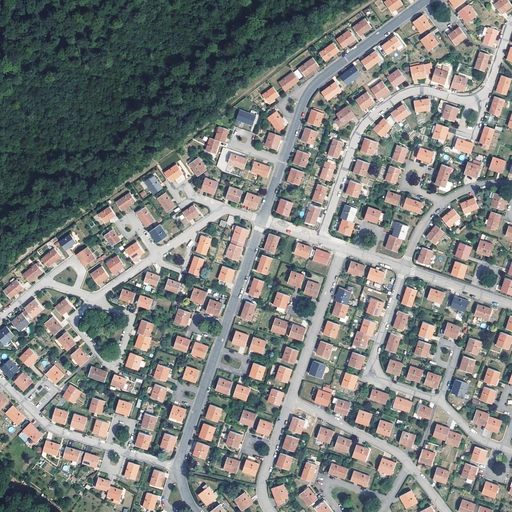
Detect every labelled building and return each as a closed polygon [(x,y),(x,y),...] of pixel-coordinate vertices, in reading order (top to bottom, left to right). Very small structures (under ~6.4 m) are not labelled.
[(399,0),(386,0),(384,2),(390,10),(395,6),(397,8),(402,4),(399,0)] [(511,5),(507,0),(499,0),(494,4),(500,12),(506,8),(506,9),(507,10),(511,6),(511,5)] [(468,5),(460,10),(464,16),(463,17),(462,18),(466,23),(476,16),(468,5)] [(423,15),(413,22),(421,34),(431,26),(426,20),(423,15)] [(364,18),(352,27),(359,35),(371,27),(364,18)] [(454,31),(448,35),(455,45),(467,37),(459,27),(454,31)] [(485,36),(482,44),(492,46),(497,30),(492,28),(488,27),(487,28),(484,27),(482,35),(485,36)] [(348,30),(336,39),(343,47),(355,38),(348,30)] [(430,33),(420,40),(428,51),(438,44),(430,33)] [(395,36),(381,46),(387,54),(397,47),(401,44),(398,39),(395,36)] [(332,42),(319,52),(325,60),(338,50),(332,42)] [(375,51),(361,61),(367,69),(381,59),(378,55),(375,51)] [(480,52),(474,68),(484,71),(490,55),(480,52)] [(312,57),(298,67),(304,75),(318,65),(312,57)] [(419,65),(410,67),(412,76),(420,75),(420,78),(427,76),(426,73),(424,64),(419,65)] [(355,66),(341,76),(347,84),(361,74),(355,66)] [(435,68),(432,78),(439,80),(438,82),(444,84),(449,68),(443,66),(441,70),(435,68)] [(398,69),(387,77),(393,85),(400,81),(401,82),(406,79),(398,69)] [(292,71),(279,81),(285,89),(298,80),(292,71)] [(455,74),(452,84),(458,86),(458,87),(457,88),(464,90),(468,79),(455,74)] [(502,75),(496,92),(506,95),(511,79),(502,75)] [(382,81),(371,89),(377,97),(383,92),(385,94),(389,91),(382,81)] [(335,82),(321,92),(327,100),(341,90),(335,82)] [(272,86),(261,94),(267,102),(278,94),(272,86)] [(367,92),(356,100),(362,108),(368,104),(369,105),(374,102),(367,92)] [(495,96),(489,112),(499,116),(505,99),(495,96)] [(429,99),(414,101),(416,112),(430,110),(429,99)] [(403,104),(391,112),(397,121),(409,113),(403,104)] [(458,108),(446,104),(442,118),(452,121),(454,114),(455,114),(456,114),(458,108)] [(339,117),(335,120),(339,126),(343,123),(344,124),(349,120),(347,118),(354,114),(348,106),(337,114),(339,117)] [(306,122),(318,126),(323,113),(322,112),(322,110),(313,107),(312,109),(313,109),(311,117),(310,116),(309,116),(306,122)] [(239,109),(235,119),(252,125),(255,114),(239,109)] [(284,121),(275,110),(267,116),(278,131),(284,126),(281,123),(284,121)] [(384,118),(374,128),(382,136),(392,126),(386,120),(384,118)] [(437,124),(432,136),(444,140),(447,133),(448,127),(437,124)] [(489,145),(495,129),(485,125),(480,142),(483,143),(482,147),(488,149),(489,145)] [(228,129),(219,126),(214,139),(219,140),(224,142),(228,129)] [(302,134),(300,140),(312,144),(317,131),(307,128),(304,135),(302,134)] [(269,132),(264,145),(276,149),(280,136),(269,132)] [(209,137),(205,150),(215,153),(219,140),(214,139),(209,137)] [(334,138),(328,155),(338,158),(343,142),(334,138)] [(363,145),(361,151),(373,155),(377,142),(368,138),(365,145),(364,145),(363,145)] [(458,138),(454,148),(470,153),(474,144),(458,138)] [(397,144),(392,159),(403,162),(408,148),(397,144)] [(420,147),(417,158),(431,162),(434,152),(420,147)] [(304,167),(309,153),(299,150),(298,154),(296,153),(293,163),(304,167)] [(231,153),(228,163),(244,168),(247,159),(231,153)] [(187,161),(189,163),(197,157),(196,155),(187,161)] [(493,156),(489,168),(495,170),(495,169),(496,168),(502,171),(506,161),(493,156)] [(197,157),(189,163),(197,175),(206,169),(197,157)] [(355,166),(353,172),(365,176),(369,163),(360,159),(358,167),(357,166),(355,166)] [(254,161),(250,170),(267,176),(270,167),(254,161)] [(326,161),(320,177),(330,180),(335,164),(326,161)] [(468,162),(463,174),(471,176),(477,178),(480,166),(468,162)] [(177,164),(164,172),(170,180),(182,172),(177,164)] [(439,172),(438,174),(448,177),(451,167),(442,164),(439,172)] [(390,165),(385,179),(396,183),(401,169),(390,165)] [(289,173),(286,181),(298,185),(302,171),(293,168),(291,174),(289,173)] [(438,174),(434,184),(439,185),(438,188),(446,191),(449,190),(451,183),(446,181),(448,177),(438,174)] [(153,175),(144,181),(153,194),(162,187),(153,175)] [(205,177),(201,186),(208,188),(207,191),(214,193),(218,181),(205,177)] [(348,186),(346,193),(358,197),(362,184),(353,180),(350,187),(348,186)] [(318,184),(312,200),(322,203),(328,187),(318,184)] [(229,186),(226,195),(233,198),(233,200),(238,202),(242,190),(229,186)] [(388,191),(384,201),(397,205),(401,195),(396,194),(388,191)] [(129,192),(115,202),(121,210),(135,200),(129,192)] [(165,192),(157,198),(166,212),(175,206),(165,192)] [(247,192),(244,201),(251,203),(250,206),(256,208),(260,196),(247,192)] [(494,192),(490,205),(499,208),(502,201),(503,202),(504,202),(506,196),(494,192)] [(406,197),(403,207),(419,213),(422,203),(406,197)] [(474,197),(460,202),(461,206),(464,213),(478,207),(474,197)] [(278,206),(276,212),(288,216),(292,203),(283,199),(280,207),(279,206),(278,206)] [(193,204),(182,212),(187,220),(199,213),(193,204)] [(345,204),(341,217),(343,218),(352,221),(354,217),(352,216),(352,215),(353,213),(355,214),(357,208),(345,204)] [(311,205),(305,221),(315,224),(320,208),(311,205)] [(109,206),(98,214),(104,222),(112,217),(115,215),(109,206)] [(144,206),(136,212),(146,226),(154,220),(144,206)] [(377,222),(381,211),(368,206),(365,215),(370,217),(372,218),(371,220),(377,222)] [(453,208),(442,217),(449,226),(460,216),(453,208)] [(491,211),(487,224),(486,227),(494,230),(494,228),(495,226),(496,227),(500,214),(491,211)] [(232,226),(235,216),(229,215),(226,224),(232,226)] [(351,226),(352,221),(343,218),(339,231),(350,235),(353,228),(350,227),(351,226)] [(396,231),(394,236),(402,238),(404,239),(409,226),(397,222),(395,228),(397,228),(396,231)] [(159,224),(149,231),(151,234),(152,233),(155,236),(153,237),(156,242),(166,235),(159,224)] [(435,224),(425,235),(434,243),(444,231),(435,224)] [(248,229),(236,225),(232,238),(241,241),(242,237),(244,238),(245,238),(248,229)] [(113,229),(104,234),(112,246),(121,240),(118,236),(113,229)] [(269,232),(264,248),(271,251),(273,252),(279,236),(269,232)] [(69,234),(58,241),(64,250),(75,242),(69,234)] [(201,234),(195,251),(205,254),(211,238),(201,234)] [(397,251),(402,238),(394,236),(392,235),(391,240),(390,242),(388,241),(386,247),(397,251)] [(492,243),(480,239),(476,251),(481,253),(482,251),(484,251),(483,253),(488,255),(492,243)] [(125,249),(132,259),(135,257),(134,256),(137,254),(138,255),(143,251),(136,241),(125,249)] [(297,242),(294,252),(308,257),(312,246),(297,242)] [(466,252),(469,252),(471,246),(460,242),(455,255),(464,258),(466,252)] [(242,247),(230,243),(226,256),(235,259),(238,253),(240,253),(242,247)] [(422,246),(417,260),(428,264),(433,250),(422,246)] [(87,247),(77,253),(79,256),(80,256),(81,256),(83,259),(81,260),(84,265),(94,258),(87,247)] [(53,248),(41,259),(47,267),(60,256),(53,248)] [(317,248),(313,258),(327,263),(330,253),(317,248)] [(272,257),(262,254),(257,270),(266,273),(272,257)] [(117,255),(105,263),(111,271),(117,267),(119,269),(124,265),(117,255)] [(194,255),(189,271),(198,275),(204,259),(194,255)] [(450,273),(459,276),(462,268),(465,269),(467,264),(455,260),(450,273)] [(351,261),(347,271),(361,276),(365,266),(351,261)] [(36,262),(22,274),(29,282),(42,272),(37,266),(39,265),(36,262)] [(232,275),(234,269),(222,265),(216,283),(224,286),(226,281),(230,282),(231,278),(229,277),(230,274),(231,275),(232,275)] [(101,266),(90,273),(97,284),(100,282),(99,280),(102,278),(103,280),(109,276),(101,266)] [(370,267),(367,278),(381,282),(384,272),(370,267)] [(291,270),(287,282),(293,284),(294,282),(301,284),(304,274),(291,270)] [(147,271),(144,281),(157,285),(160,276),(147,271)] [(264,281),(254,277),(248,294),(258,297),(264,281)] [(168,278),(164,288),(177,292),(181,283),(168,278)] [(511,280),(505,278),(503,283),(506,284),(503,291),(511,294),(511,280)] [(16,279),(3,290),(9,298),(23,287),(16,279)] [(308,280),(304,292),(310,293),(310,292),(317,294),(321,284),(308,280)] [(339,293),(336,301),(337,301),(339,302),(346,304),(351,291),(352,287),(347,285),(346,289),(339,287),(337,293),(338,293),(339,293)] [(207,292),(194,287),(190,299),(198,302),(199,301),(199,300),(203,301),(207,292)] [(407,287),(401,303),(411,306),(417,290),(407,287)] [(431,288),(427,298),(435,301),(433,304),(439,306),(440,303),(441,303),(444,293),(431,288)] [(122,289),(119,298),(132,303),(135,293),(122,289)] [(289,295),(277,291),(273,304),(282,307),(284,303),(286,304),(289,295)] [(140,294),(136,304),(149,309),(153,299),(140,294)] [(454,296),(450,306),(464,311),(468,301),(454,296)] [(65,298),(54,307),(61,315),(71,306),(65,298)] [(371,298),(367,311),(376,314),(378,307),(380,308),(381,308),(383,302),(371,298)] [(28,305),(24,308),(32,317),(42,309),(35,299),(28,305)] [(222,304),(209,299),(205,312),(209,313),(209,311),(212,312),(212,313),(212,314),(218,316),(222,304)] [(256,304),(246,301),(240,317),(250,320),(256,304)] [(348,305),(346,304),(339,302),(336,308),(334,308),(332,314),(344,318),(348,305)] [(478,304),(474,314),(488,319),(492,309),(478,304)] [(190,312),(179,308),(174,321),(184,324),(186,318),(187,318),(188,318),(190,312)] [(408,314),(397,311),(396,314),(397,314),(393,327),(403,330),(408,314)] [(22,313),(11,321),(19,331),(30,322),(22,313)] [(52,316),(44,323),(54,334),(62,328),(61,326),(52,316)] [(288,322),(275,318),(271,329),(284,334),(288,322)] [(364,318),(359,331),(368,334),(369,335),(370,335),(372,328),(374,328),(376,322),(364,318)] [(141,319),(139,325),(142,326),(141,329),(140,333),(142,334),(149,336),(153,323),(141,319)] [(327,320),(325,326),(328,327),(325,334),(335,337),(339,324),(327,320)] [(423,322),(418,334),(428,338),(428,336),(430,331),(433,332),(435,326),(423,322)] [(447,322),(443,334),(449,336),(450,334),(457,336),(460,326),(447,322)] [(305,328),(292,324),(288,335),(302,340),(305,328)] [(6,326),(0,330),(0,340),(3,344),(14,335),(6,326)] [(236,330),(232,342),(237,344),(238,343),(238,342),(245,344),(249,335),(236,330)] [(357,331),(353,343),(358,345),(365,348),(367,342),(365,341),(368,334),(359,331),(357,331)] [(508,349),(510,342),(508,341),(508,340),(510,335),(500,331),(496,345),(508,349)] [(66,332),(57,339),(67,350),(75,343),(75,342),(66,332)] [(391,333),(385,349),(395,353),(401,337),(391,333)] [(137,340),(135,346),(147,350),(151,337),(149,336),(142,334),(140,337),(139,340),(137,340)] [(185,338),(177,335),(173,347),(186,352),(190,340),(185,338)] [(267,341),(254,336),(250,346),(257,348),(256,349),(256,351),(262,353),(267,341)] [(482,341),(470,337),(468,343),(470,344),(468,348),(468,351),(477,354),(482,341)] [(332,345),(320,340),(319,345),(320,346),(321,346),(318,354),(328,357),(332,345)] [(195,341),(191,353),(204,358),(208,346),(201,343),(195,341)] [(419,341),(414,354),(424,357),(425,353),(426,349),(429,350),(431,345),(419,341)] [(286,346),(282,359),(292,362),(294,355),(295,355),(296,356),(298,350),(286,346)] [(29,348),(19,357),(26,365),(32,359),(33,361),(38,356),(29,348)] [(79,348),(71,354),(80,366),(89,359),(79,348)] [(130,352),(128,358),(131,358),(128,366),(137,369),(139,366),(141,360),(142,357),(130,352)] [(364,356),(352,352),(348,364),(358,368),(360,360),(363,361),(364,356)] [(463,356),(461,362),(464,363),(462,367),(461,369),(471,373),(475,360),(463,356)] [(9,359),(2,366),(5,369),(7,371),(5,373),(10,377),(19,368),(9,359)] [(403,363),(390,359),(386,370),(392,372),(393,370),(400,372),(403,363)] [(326,365),(314,360),(312,366),(313,367),(314,367),(312,374),(321,377),(326,365)] [(254,362),(252,368),(253,369),(254,369),(252,376),(261,379),(266,367),(254,362)] [(167,374),(168,374),(170,368),(158,364),(153,377),(165,381),(166,378),(164,377),(166,373),(167,374)] [(54,365),(47,372),(53,377),(51,379),(55,383),(64,375),(54,365)] [(292,369),(280,365),(276,378),(285,381),(288,374),(289,374),(290,374),(292,369)] [(102,369),(92,366),(88,376),(104,381),(108,372),(102,369)] [(200,370),(187,366),(184,375),(190,378),(190,379),(190,380),(196,382),(200,370)] [(410,366),(406,377),(413,379),(413,377),(420,379),(423,370),(410,366)] [(488,368),(483,381),(493,384),(494,380),(495,377),(497,377),(499,372),(488,368)] [(22,372),(15,379),(21,384),(19,386),(23,390),(32,382),(22,372)] [(356,375),(346,372),(341,384),(353,388),(355,382),(353,382),(356,375)] [(428,372),(424,384),(430,385),(431,383),(434,384),(434,387),(437,388),(441,376),(428,372)] [(114,374),(111,384),(123,388),(127,379),(114,374)] [(219,377),(215,389),(228,394),(232,382),(226,380),(219,377)] [(456,379),(453,385),(456,386),(455,389),(453,393),(463,396),(467,383),(456,379)] [(242,385),(237,383),(233,395),(246,400),(250,388),(242,385)] [(65,392),(63,396),(74,403),(81,391),(70,384),(65,392)] [(155,384),(154,388),(150,386),(148,387),(147,391),(148,392),(152,393),(151,397),(163,401),(165,395),(164,395),(163,394),(164,391),(166,391),(167,388),(155,384)] [(314,401),(320,403),(321,401),(325,402),(324,404),(327,405),(328,403),(333,389),(324,386),(322,390),(318,389),(314,401)] [(496,391),(484,387),(480,399),(490,403),(491,400),(492,396),(494,397),(496,391)] [(272,388),(268,401),(278,404),(280,397),(281,398),(284,392),(272,388)] [(389,394),(372,389),(369,398),(385,404),(389,394)] [(396,396),(393,406),(409,411),(412,402),(396,396)] [(93,397),(89,411),(99,414),(100,409),(101,407),(103,407),(105,401),(93,397)] [(333,410),(339,412),(340,410),(347,413),(350,403),(337,399),(334,398),(333,402),(336,403),(333,410)] [(119,400),(115,411),(121,413),(122,411),(126,412),(129,413),(132,404),(119,400)] [(222,408),(210,404),(207,413),(208,413),(209,414),(208,418),(218,421),(222,408)] [(12,405),(5,413),(17,425),(24,417),(12,405)] [(173,405),(169,417),(171,418),(170,419),(176,421),(177,419),(182,421),(186,409),(178,407),(173,405)] [(420,405),(417,414),(429,418),(432,409),(420,405)] [(56,408),(52,419),(55,421),(56,418),(57,419),(60,420),(59,422),(65,424),(69,412),(56,408)] [(239,421),(245,423),(246,422),(246,421),(253,423),(257,414),(244,409),(239,421)] [(372,413),(359,409),(355,421),(364,424),(365,422),(369,423),(372,413)] [(489,414),(476,409),(472,421),(478,423),(479,421),(486,423),(489,416),(489,414)] [(145,413),(143,419),(146,420),(145,422),(144,427),(153,430),(157,417),(145,413)] [(74,414),(71,423),(76,425),(78,426),(77,428),(83,430),(87,418),(74,414)] [(305,420),(294,416),(291,422),(292,423),(293,423),(291,430),(301,433),(305,420)] [(501,420),(489,416),(486,423),(485,425),(485,428),(488,429),(489,426),(492,427),(492,429),(492,430),(497,432),(501,420)] [(256,431),(262,432),(263,430),(270,432),(273,423),(260,419),(256,431)] [(380,419),(376,431),(389,436),(393,424),(380,419)] [(97,420),(93,433),(103,436),(103,434),(105,429),(107,429),(109,424),(97,420)] [(30,422),(22,430),(30,437),(24,442),(30,447),(35,443),(34,442),(41,435),(33,426),(30,422)] [(204,423),(201,432),(202,432),(202,433),(201,437),(211,440),(216,427),(204,423)] [(446,427),(436,423),(432,435),(446,440),(449,430),(450,428),(446,427)] [(321,427),(317,438),(330,443),(334,431),(321,427)] [(398,442),(408,445),(409,443),(413,444),(416,435),(403,430),(398,442)] [(462,434),(449,430),(446,440),(445,442),(458,446),(462,434)] [(230,431),(226,444),(236,447),(238,440),(239,441),(240,441),(243,435),(230,431)] [(139,432),(138,438),(140,439),(138,446),(147,449),(151,436),(139,432)] [(165,433),(160,446),(170,450),(173,443),(174,443),(175,443),(177,437),(165,433)] [(288,434),(285,440),(287,440),(285,448),(295,451),(299,438),(288,434)] [(338,436),(334,448),(347,453),(352,441),(338,436)] [(46,440),(42,451),(57,455),(60,445),(46,440)] [(210,446),(198,441),(196,448),(197,448),(198,448),(196,455),(205,458),(210,446)] [(357,444),(352,456),(366,461),(370,449),(357,444)] [(66,446),(63,457),(77,461),(80,451),(66,446)] [(487,450),(475,446),(471,459),(483,463),(484,459),(482,458),(482,455),(483,456),(485,456),(487,450)] [(435,453),(422,449),(418,461),(423,462),(423,460),(426,461),(426,463),(431,465),(435,453)] [(278,460),(276,465),(288,469),(293,456),(281,452),(278,460)] [(85,453),(82,463),(96,468),(100,457),(90,454),(85,453)] [(227,456),(223,468),(237,473),(240,461),(234,459),(227,456)] [(246,458),(242,470),(255,475),(259,463),(254,461),(246,458)] [(382,458),(378,470),(391,474),(395,462),(382,458)] [(44,461),(40,467),(48,472),(52,466),(44,461)] [(129,462),(125,476),(135,479),(140,465),(129,462)] [(307,462),(301,477),(311,481),(316,465),(307,462)] [(329,472),(345,478),(348,468),(332,463),(329,472)] [(475,466),(465,463),(461,476),(473,480),(475,473),(474,473),(473,473),(475,466)] [(441,479),(440,481),(446,483),(449,471),(437,466),(433,478),(436,479),(437,477),(441,479)] [(154,470),(150,484),(160,487),(165,473),(154,470)] [(370,476),(354,470),(351,480),(367,486),(370,476)] [(99,477),(96,487),(108,491),(110,486),(111,481),(107,480),(99,477)] [(498,485),(485,480),(481,492),(494,496),(498,485)] [(207,505),(217,497),(207,483),(203,487),(205,489),(198,494),(202,499),(204,497),(206,500),(204,501),(207,505)] [(276,493),(279,500),(276,501),(278,506),(284,502),(283,498),(288,497),(283,484),(271,488),(274,494),(275,494),(276,493)] [(110,486),(108,491),(106,496),(114,498),(119,500),(122,490),(111,486),(110,486)] [(309,487),(300,494),(309,506),(317,499),(309,487)] [(412,490),(403,494),(406,501),(404,502),(406,508),(418,502),(412,490)] [(147,492),(143,506),(153,510),(158,496),(147,492)] [(245,492),(234,499),(242,510),(253,503),(245,492)] [(472,511),(475,504),(462,499),(459,509),(458,511),(461,511),(463,511),(464,510),(466,511),(472,511)] [(332,511),(324,502),(316,508),(319,511),(332,511)]
